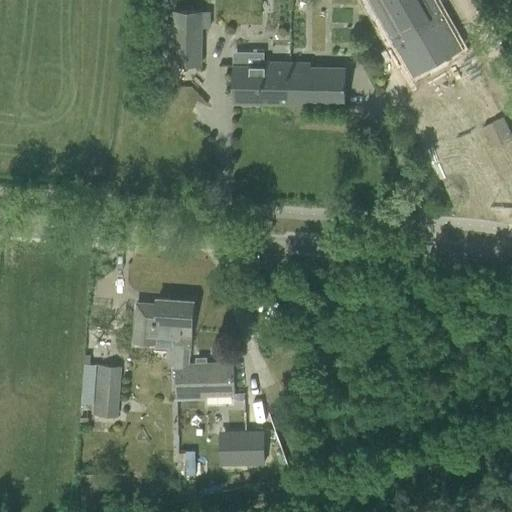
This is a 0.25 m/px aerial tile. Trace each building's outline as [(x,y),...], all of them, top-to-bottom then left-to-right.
[(373,0),(417,76),(460,51),(430,0),(373,0)] [(172,66),(200,66),(201,12),(173,11),(172,66)] [(311,68),(311,64),(264,63),(264,67),(233,67),(232,103),(345,105),(345,69),(311,68)] [(137,303),(134,343),(154,344),(160,344),(160,338),(176,339),(175,346),(178,346),(190,346),(191,326),(192,326),(194,301),(157,299),(157,305),(137,303)] [(207,396),(233,395),(232,363),(188,364),(176,365),(177,400),(207,399),(207,396)] [(92,416),(117,417),(119,368),(94,366),(92,416)] [(220,466),(264,465),(263,431),(219,432),(220,466)] [(101,500),(84,502),(85,511),(102,511),(103,510),(101,500)]
